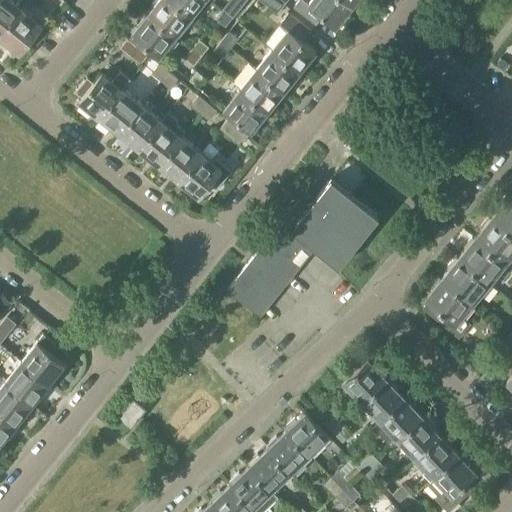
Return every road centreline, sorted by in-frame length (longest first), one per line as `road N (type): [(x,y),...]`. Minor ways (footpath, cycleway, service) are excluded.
road 1 (residential): [(157,511),(377,300)]
road 2 (residential): [(205,250),(391,22)]
road 3 (residential): [(205,250),(27,107)]
road 4 (residential): [(377,300),(511,141)]
road 5 (residential): [(0,511),(122,355)]
road 6 (residential): [(511,440),(377,300)]
road 7 (residential): [(0,256),(122,355)]
road 8 (residential): [(511,122),(391,22)]
road 9 (residential): [(27,107),(113,0)]
road 10 (residential): [(122,355),(205,250)]
